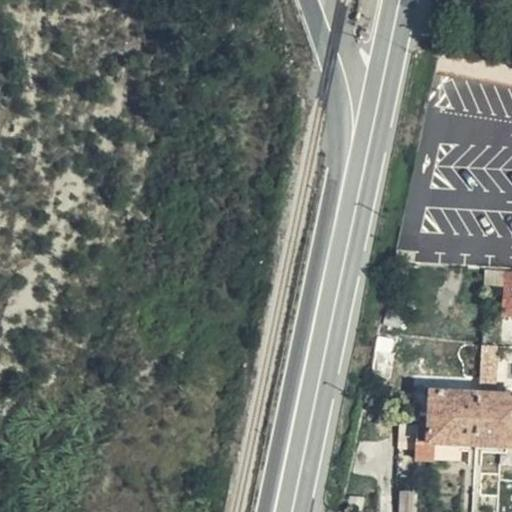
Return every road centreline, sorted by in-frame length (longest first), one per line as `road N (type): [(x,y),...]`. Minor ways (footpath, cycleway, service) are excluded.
road 1 (trunk): [(307,0),(341,128),(265,511)]
road 2 (primary): [(398,0),(292,511)]
